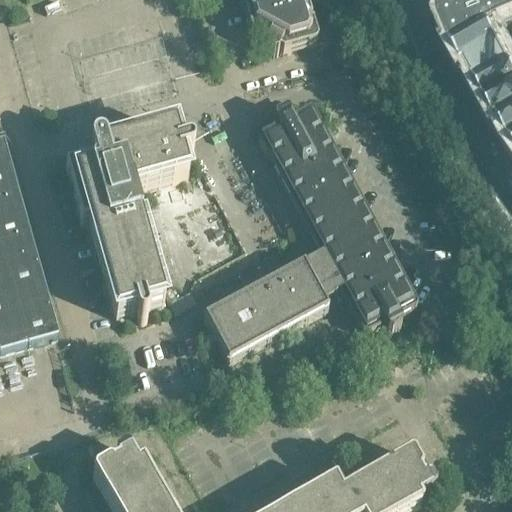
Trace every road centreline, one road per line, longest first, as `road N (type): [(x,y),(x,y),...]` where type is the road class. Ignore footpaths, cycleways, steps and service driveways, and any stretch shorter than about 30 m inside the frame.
road 1 (unclassified): [(179,302),(282,240),(231,95)]
road 2 (unclassified): [(102,416),(33,155)]
road 3 (unclassified): [(33,155),(231,95)]
road 4 (secondary): [(471,163),(398,0)]
road 5 (unclassified): [(33,155),(0,37)]
